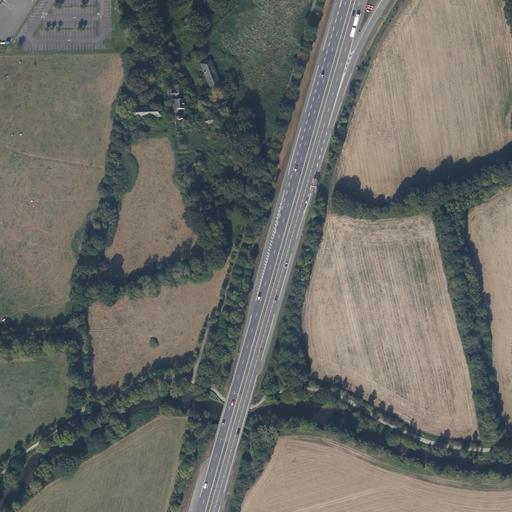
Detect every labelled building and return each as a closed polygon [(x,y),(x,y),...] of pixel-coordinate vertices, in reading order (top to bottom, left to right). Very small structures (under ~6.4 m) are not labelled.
[(209,60),(199,64),(206,82),(216,78),(209,60)] [(221,93),(216,78),(206,82),(212,97),(221,93)] [(173,112),(175,135),(177,135),(179,135),(179,129),(184,129),(184,128),(184,120),(181,84),(173,86),(172,88),(166,88),(167,101),(173,101),(173,103),(169,103),(170,113),(173,112)] [(129,118),(160,117),(159,108),(148,108),(148,103),(128,104),(129,118)] [(202,119),(203,125),(215,122),(216,124),(217,126),(219,126),(220,126),(221,124),(220,122),(222,121),(221,115),(202,119)]
